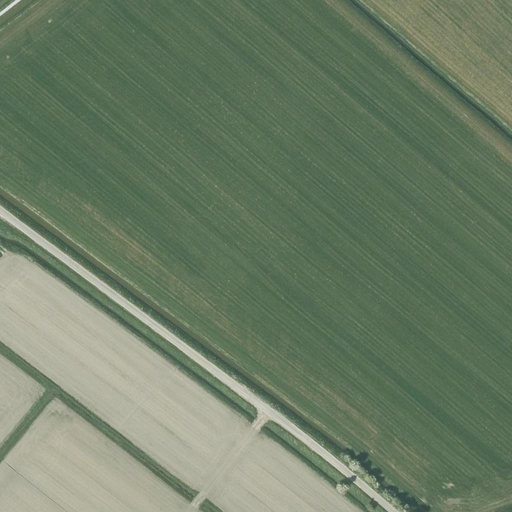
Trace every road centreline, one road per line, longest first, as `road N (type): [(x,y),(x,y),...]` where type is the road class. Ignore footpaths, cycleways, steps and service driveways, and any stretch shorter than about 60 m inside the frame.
road 1 (tertiary): [(393,511),(0,210)]
road 2 (track): [(267,409),(193,508)]
